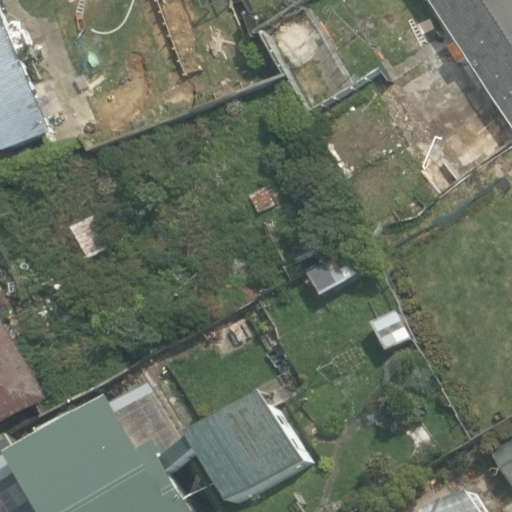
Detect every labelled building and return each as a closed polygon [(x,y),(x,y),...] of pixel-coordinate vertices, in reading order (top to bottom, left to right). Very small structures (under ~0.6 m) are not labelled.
[(0,0),(0,135),(3,135),(13,155),(58,135),(0,0)] [(511,0),(433,0),(463,44),(454,50),(466,67),(475,61),(511,116),(511,0)] [(256,23),(184,45),(203,106),(274,83),(256,23)] [(477,91),(451,51),(393,90),(419,129),(477,91)] [(511,141),(490,110),(432,149),(437,156),(417,169),(439,202),(511,152),(511,141)] [(127,243),(109,211),(74,229),(92,262),(127,243)] [(0,429),(54,400),(0,302),(0,429)] [(206,457),(239,510),(316,462),(270,390),(195,437),(197,440),(193,442),(152,377),(129,391),(133,397),(118,407),(114,401),(82,421),(77,412),(45,432),(51,440),(25,456),(14,437),(0,445),(0,511),(203,511),(180,474),(206,457)] [(489,511),(478,493),(447,511),(489,511)]
